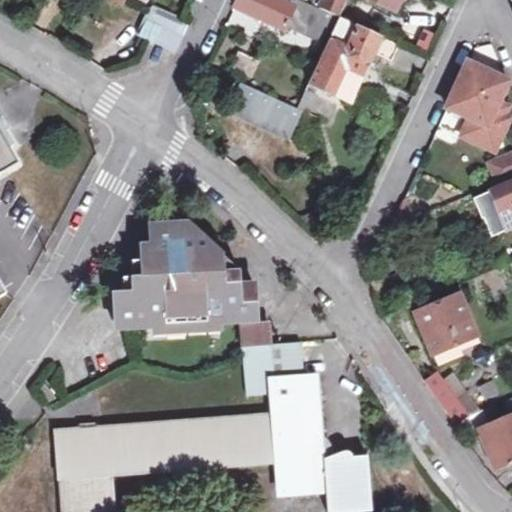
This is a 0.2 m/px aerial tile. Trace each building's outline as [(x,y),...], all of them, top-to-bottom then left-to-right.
[(400,0),(321,0),(318,8),(301,0),(294,0),(291,8),(274,0),(237,0),(234,7),(282,29),(284,23),(327,43),(308,83),(321,88),(351,102),(373,52),(392,61),(399,44),(339,17),(347,0),(368,0),(395,12),(400,0)] [(175,53),(188,25),(149,9),(138,36),(175,53)] [(468,63),(448,108),(470,118),(464,131),(482,139),(488,126),(499,131),(510,107),(499,102),(509,82),(468,63)] [(287,141),(300,112),(296,109),(237,82),(224,111),(287,141)] [(308,115),(321,88),(308,83),(296,109),(300,112),(308,115)] [(0,173),(16,164),(8,150),(14,146),(0,122),(0,173)] [(511,176),(511,154),(501,160),(508,178),(511,176)] [(511,184),(474,201),(481,219),(497,213),(505,231),(511,228),(511,184)] [(497,213),(481,219),(489,238),(505,231),(497,213)] [(255,321),(253,288),(236,288),(235,272),(219,273),(218,256),(205,257),(204,243),(188,226),(157,227),(157,243),(147,243),(149,260),(140,260),(140,270),(140,277),(131,277),(131,286),(131,294),(121,294),(123,326),(238,322),(255,321)] [(459,296),(416,315),(434,362),(479,344),(459,296)] [(240,347),(268,346),(266,321),(255,321),(238,322),(240,347)] [(301,343),(268,346),(240,347),(241,359),(244,396),(270,395),(272,413),(100,427),(86,428),(53,430),(57,477),(115,473),(275,462),(277,496),(326,493),(327,511),(367,511),(371,511),(367,457),(354,457),(346,452),(323,458),(322,442),(316,377),(303,378),(301,343)] [(426,392),(451,426),(460,422),(464,434),(488,424),(483,411),(468,418),(439,381),(426,392)] [(44,384),(39,394),(48,403),(57,398),(44,384)] [(511,417),(480,432),(496,470),(511,462),(511,417)] [(117,511),(115,473),(57,477),(59,511),(117,511)]
